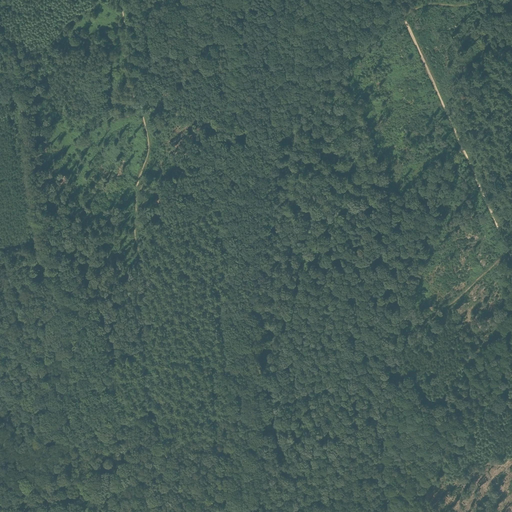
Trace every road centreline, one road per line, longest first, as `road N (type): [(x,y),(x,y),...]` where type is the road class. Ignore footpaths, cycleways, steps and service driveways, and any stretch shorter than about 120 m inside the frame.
road 1 (track): [(157,511),(160,428),(145,387),(135,242),(135,194),(148,153),(121,0)]
road 2 (track): [(0,483),(29,466),(64,384),(70,337),(65,287),(31,203),(19,59),(0,30)]
road 3 (unknown): [(0,480),(19,473),(45,423),(63,377),(67,332),(66,300),(27,202),(14,65),(0,39)]
road 4 (track): [(251,503),(404,342),(511,247)]
road 5 (track): [(259,351),(334,218),(397,197),(423,162),(459,149)]
road 6 (track): [(511,259),(396,0)]
road 7 (track): [(282,129),(320,80),(404,15)]
road 8 (track): [(142,281),(210,416)]
